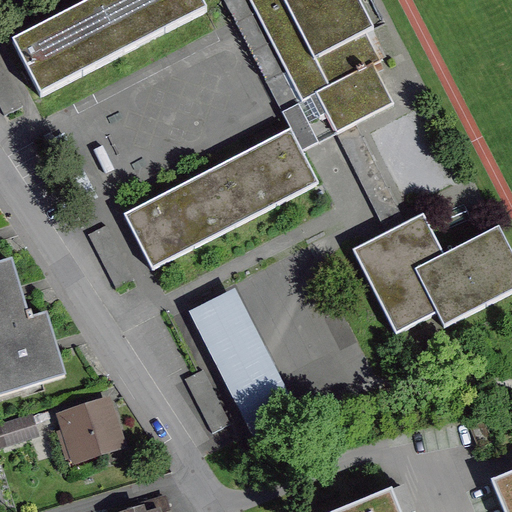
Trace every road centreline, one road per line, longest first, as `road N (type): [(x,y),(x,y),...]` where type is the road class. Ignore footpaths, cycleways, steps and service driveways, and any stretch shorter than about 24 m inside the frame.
road 1 (residential): [(0,163),(179,437),(196,479)]
road 2 (residential): [(196,479),(67,511)]
